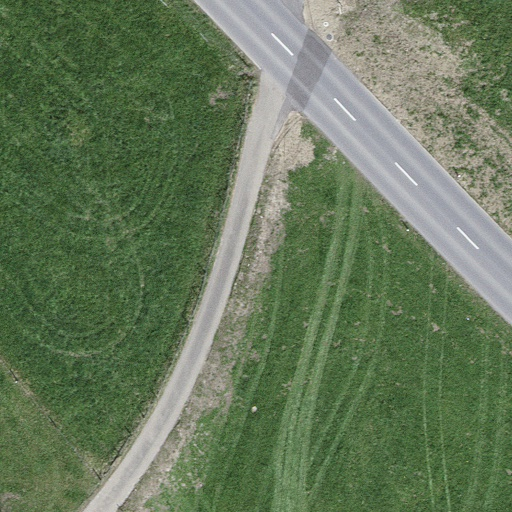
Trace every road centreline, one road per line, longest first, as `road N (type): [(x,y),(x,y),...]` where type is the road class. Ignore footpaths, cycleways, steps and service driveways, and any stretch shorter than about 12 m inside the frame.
road 1 (track): [(123,511),(202,356),(321,0)]
road 2 (tertiary): [(240,0),(511,270)]
